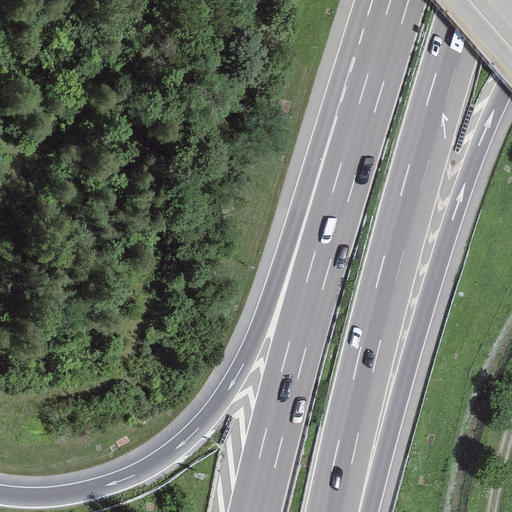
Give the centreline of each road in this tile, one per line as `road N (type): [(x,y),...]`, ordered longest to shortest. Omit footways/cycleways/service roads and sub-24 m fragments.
road 1 (motorway): [(385,0),(229,388),(181,443),(121,480),(47,497),(0,494)]
road 2 (motorway): [(398,0),(254,511)]
road 3 (motorway): [(331,511),(370,338),(466,0)]
road 4 (motorway): [(368,511),(451,219),(511,71)]
